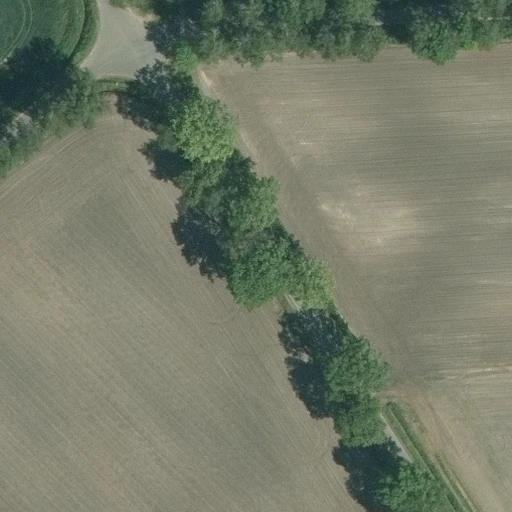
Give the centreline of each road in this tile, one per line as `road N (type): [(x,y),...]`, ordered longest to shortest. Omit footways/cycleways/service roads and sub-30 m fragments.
road 1 (unclassified): [(432,511),(126,47)]
road 2 (unclassified): [(511,5),(183,28),(126,47)]
road 3 (unclassified): [(126,47),(0,135)]
